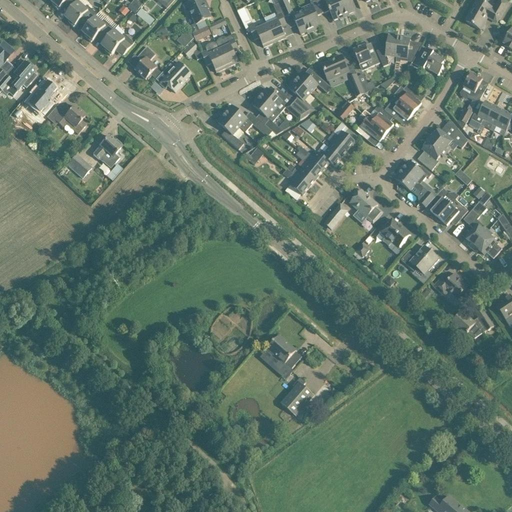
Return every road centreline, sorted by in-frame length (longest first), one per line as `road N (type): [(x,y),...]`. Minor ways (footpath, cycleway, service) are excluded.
road 1 (tertiary): [(511,448),(204,180),(164,133)]
road 2 (residential): [(260,72),(399,15),(467,50)]
road 3 (tertiary): [(164,133),(0,0)]
road 4 (residential): [(384,180),(482,271),(497,274),(511,263)]
road 5 (residential): [(467,50),(384,180)]
